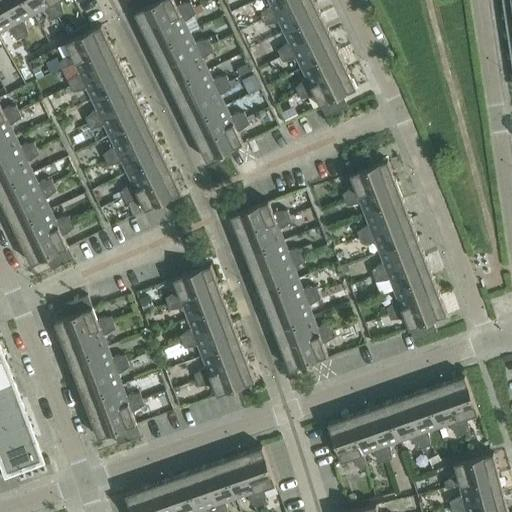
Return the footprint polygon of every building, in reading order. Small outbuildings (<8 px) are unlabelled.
[(2,0),(0,0),(0,32),(9,28),(11,31),(18,40),(23,36),(2,0)] [(26,0),(2,0),(23,36),(29,33),(26,23),(24,20),(34,14),(26,0)] [(50,0),(26,0),(34,14),(44,8),(46,12),(54,20),(59,16),(50,0)] [(50,0),(59,16),(65,13),(62,3),(60,0),(50,0)] [(160,0),(136,12),(145,31),(194,8),(191,2),(181,4),(177,6),(174,0),(160,0)] [(261,13),(264,19),(302,0),(270,0),(273,5),(269,7),(261,13)] [(314,0),(302,0),(264,19),(266,25),(277,22),(280,21),(285,31),(322,14),(314,0)] [(194,8),(145,31),(154,50),(190,32),(185,22),(189,20),(197,13),(194,8)] [(279,50),(281,56),(330,32),(322,14),(285,31),(290,42),(287,43),(279,50)] [(63,69),(76,63),(75,62),(112,44),(102,25),(66,42),(72,54),(68,55),(60,62),(63,69)] [(190,32),(154,50),(163,68),(212,44),(209,38),(199,41),(195,43),(190,32)] [(330,32),(281,56),(284,62),(295,59),(298,57),(303,68),(339,50),(330,32)] [(69,80),(71,86),(121,63),(112,44),(75,62),(76,63),(81,72),(77,74),(69,80)] [(212,44),(163,68),(172,86),(208,69),(203,58),(206,57),(215,50),(212,44)] [(296,87),(299,93),(348,69),(339,50),(303,68),(308,78),(305,80),(296,87)] [(121,63),(71,86),(74,92),(85,90),(88,88),(93,98),(129,81),(121,63)] [(39,65),(33,68),(37,77),(43,74),(39,65)] [(208,69),(172,86),(181,105),(230,81),(227,75),(217,78),(213,79),(208,69)] [(348,69),(299,93),(302,98),(313,96),(316,94),(327,117),(349,107),(344,95),(358,88),(348,69)] [(86,117),(89,123),(138,99),(129,81),(93,98),(98,109),(95,111),(86,117)] [(230,81),(181,105),(190,123),(226,106),(221,95),(224,93),(233,87),(230,81)] [(138,99),(89,123),(92,129),(102,126),(106,125),(111,135),(147,118),(138,99)] [(0,120),(20,111),(17,105),(7,108),(3,109),(0,102),(0,120)] [(226,106),(190,123),(199,141),(248,118),(245,112),(235,114),(231,116),(226,106)] [(20,111),(0,120),(0,143),(16,136),(11,125),(14,123),(23,117),(20,111)] [(104,154),(107,160),(156,136),(147,118),(111,135),(116,146),(112,147),(104,154)] [(248,118),(199,141),(208,161),(244,143),(239,132),(242,130),(251,123),(248,118)] [(16,136),(0,143),(0,165),(37,148),(35,142),(24,144),(21,146),(16,136)] [(156,136),(107,160),(109,166),(120,163),(123,161),(128,172),(165,154),(156,136)] [(37,148),(0,165),(0,188),(33,172),(28,162),(32,160),(40,154),(37,148)] [(343,193),(345,199),(396,180),(389,160),(374,165),(369,153),(346,162),(356,186),(352,187),(343,193)] [(122,191),(124,196),(174,173),(165,154),(128,172),(133,182),(130,184),(122,191)] [(33,172),(0,188),(0,195),(6,208),(55,184),(52,179),(42,181),(38,183),(33,172)] [(174,173),(124,196),(127,202),(138,200),(141,198),(146,209),(183,192),(174,173)] [(396,180),(345,199),(348,205),(358,204),(362,202),(366,213),(404,199),(396,180)] [(55,184),(6,208),(15,226),(51,209),(46,199),(49,197),(58,190),(55,184)] [(358,231),(360,237),(411,218),(404,199),(366,213),(370,224),(367,225),(358,231)] [(232,215),(239,235),(290,215),(288,209),(277,211),(274,212),(269,201),(232,215)] [(51,209),(15,226),(24,245),(73,221),(70,215),(59,218),(56,219),(51,209)] [(290,215),(239,235),(247,254),(284,240),(280,229),(284,227),(292,221),(290,215)] [(411,218),(360,237),(362,243),(373,242),(376,240),(381,251),(418,237),(411,218)] [(73,221),(24,245),(33,264),(47,257),(53,269),(75,259),(64,235),(67,234),(76,227),(73,221)] [(372,269),(375,275),(425,256),(418,237),(381,251),(385,262),(381,263),(372,269)] [(284,240),(247,254),(254,273),(305,254),(303,248),(292,249),(288,251),(284,240)] [(305,254),(254,273),(261,292),(299,278),(295,267),(298,265),(307,260),(305,254)] [(425,256),(375,275),(377,281),(387,280),(391,278),(395,289),(433,275),(425,256)] [(166,297),(168,303),(220,284),(212,264),(174,278),(179,290),(175,291),(166,297)] [(387,308),(389,314),(440,294),(433,275),(395,289),(399,300),(396,302),(387,308)] [(299,278),(261,292),(269,311),(319,292),(317,286),(306,287),(303,289),(299,278)] [(220,284),(168,303),(171,309),(181,308),(185,306),(189,317),(227,303),(220,284)] [(319,292),(269,311),(276,330),(313,316),(309,305),(313,304),(322,298),(319,292)] [(440,294),(389,314),(391,320),(402,318),(406,317),(415,341),(438,332),(433,320),(448,314),(440,294)] [(56,321),(63,341),(114,322),(112,316),(101,317),(98,319),(89,295),(66,303),(71,315),(56,321)] [(149,295),(139,298),(144,310),(154,306),(149,295)] [(181,335),(183,341),(234,322),(227,303),(189,317),(193,328),(189,330),(181,335)] [(313,316),(276,330),(283,349),(334,330),(332,324),(321,325),(317,327),(313,316)] [(114,322),(63,341),(70,360),(108,346),(104,335),(108,334),(117,328),(114,322)] [(234,322),(183,341),(185,347),(196,346),(199,345),(204,355),(241,341),(234,322)] [(334,330),(283,349),(291,369),(328,355),(324,343),(327,342),(336,336),(334,330)] [(195,374),(197,380),(248,360),(241,341),(204,355),(208,366),(204,368),(195,374)] [(108,346),(70,360),(78,379),(129,360),(126,354),(116,356),(112,357),(108,346)] [(8,360),(0,363),(0,385),(15,380),(15,379),(14,379),(7,361),(8,361),(8,360)] [(129,360),(78,379),(85,398),(123,384),(118,373),(122,372),(131,366),(129,360)] [(248,360),(197,380),(200,386),(210,384),(214,383),(218,395),(256,380),(248,360)] [(466,375),(446,382),(464,434),(470,431),(469,421),(467,417),(479,413),(466,375)] [(15,380),(0,385),(0,407),(23,399),(23,398),(22,399),(15,380),(16,380),(15,380)] [(446,382),(427,389),(440,427),(451,423),(452,426),(458,436),(464,434),(446,382)] [(123,384),(85,398),(92,417),(143,398),(141,392),(130,394),(127,395),(123,384)] [(427,389),(407,395),(425,447),(431,445),(430,434),(429,431),(440,427),(427,389)] [(407,395),(388,402),(401,440),(412,436),(414,440),(419,449),(425,447),(407,395)] [(143,398),(92,417),(100,437),(114,432),(119,444),(142,436),(133,412),(136,410),(145,404),(143,398)] [(23,399),(0,407),(0,429),(30,418),(29,418),(22,400),(23,399)] [(388,402),(369,409),(387,460),(393,458),(392,448),(390,444),(401,440),(388,402)] [(369,409),(350,416),(363,454),(364,453),(374,450),(375,453),(381,463),(387,460),(369,409)] [(329,423),(343,460),(343,461),(355,456),(356,460),(361,469),(368,467),(364,453),(363,454),(350,416),(329,423)] [(30,418),(0,429),(0,448),(1,451),(37,438),(37,437),(36,437),(30,419),(30,418)] [(37,438),(1,451),(7,470),(7,471),(8,471),(44,458),(44,457),(43,457),(37,439),(37,438)] [(263,446),(243,453),(261,504),(267,502),(266,491),(265,488),(277,484),(263,446)] [(243,453),(224,460),(237,498),(248,494),(250,497),(255,506),(261,504),(243,453)] [(447,488),(461,485),(461,484),(500,473),(494,453),(455,463),(459,475),(455,476),(445,481),(447,488)] [(224,460),(205,466),(220,511),(228,511),(227,505),(226,501),(237,498),(224,460)] [(220,511),(205,466),(185,473),(199,511),(210,507),(211,511),(220,511)] [(185,473),(166,480),(177,511),(195,511),(199,511),(185,473)] [(450,501),(452,507),(505,493),(500,473),(461,484),(461,485),(464,495),(460,496),(450,501)] [(177,511),(166,480),(147,486),(155,511),(177,511)] [(127,494),(133,511),(155,511),(147,486),(127,494)] [(509,511),(505,493),(452,507),(453,511),(466,511),(468,511),(509,511)]
